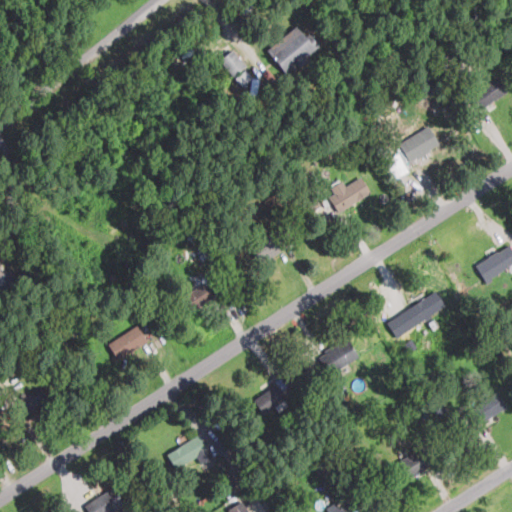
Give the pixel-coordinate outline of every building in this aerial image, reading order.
[(316,47),(297,24),(265,50),(285,73),(316,47)] [(216,56),(232,75),(244,65),(228,46),(216,56)] [(252,77),(245,69),(234,78),(240,87),(252,77)] [(505,90),(496,76),(469,93),(478,107),(505,90)] [(409,161),(438,143),(427,125),(398,143),(409,161)] [(390,156),(393,162),(387,164),(393,178),(408,171),(399,152),(390,156)] [(341,181),(329,187),(333,194),(328,196),(335,211),(369,193),(360,176),(343,185),(341,181)] [(266,257),(289,244),(279,227),(257,240),(266,257)] [(511,264),(511,247),(510,244),(475,262),(484,279),(511,264)] [(212,297),(202,282),(179,298),(188,312),(212,297)] [(427,316),(443,304),(434,291),(417,303),(427,316)] [(117,359),(147,341),(137,324),(107,342),(117,359)] [(357,356),(346,337),(323,350),(333,369),(357,356)] [(283,390),(290,384),(282,374),(275,380),(283,390)] [(252,400),(264,414),(283,398),(272,384),(252,400)] [(23,414),(47,402),(40,387),(15,398),(23,414)] [(505,406),(495,392),(465,411),(475,426),(505,406)] [(196,456),(199,460),(210,454),(198,434),(166,452),(176,468),(196,456)] [(391,462),(401,481),(432,465),(422,447),(391,462)] [(332,465),(323,450),(308,458),(316,473),(332,465)] [(83,505),(89,511),(106,511),(122,498),(108,483),(83,505)] [(227,509),(228,511),(246,511),(240,501),(227,509)] [(344,511),(340,501),(327,507),(329,511),(344,511)]
